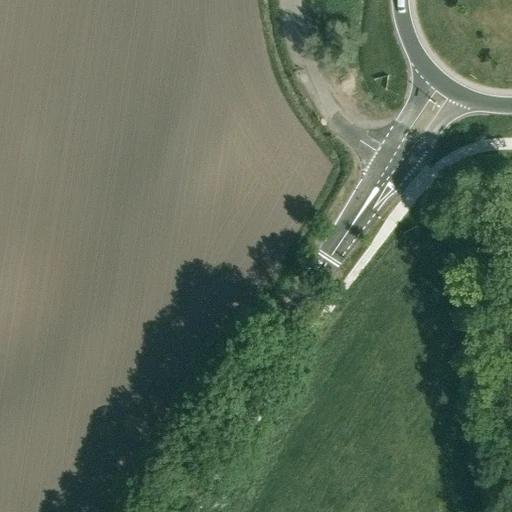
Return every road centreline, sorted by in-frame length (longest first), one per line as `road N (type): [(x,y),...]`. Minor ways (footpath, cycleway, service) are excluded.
road 1 (tertiary): [(164,511),(392,167)]
road 2 (unclassified): [(392,167),(339,123),(316,90),(298,51),(290,0)]
